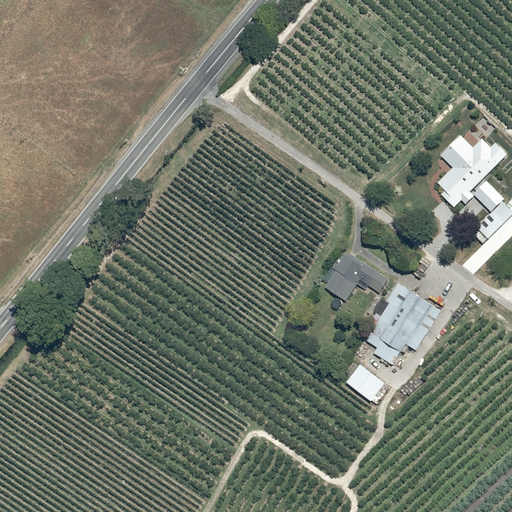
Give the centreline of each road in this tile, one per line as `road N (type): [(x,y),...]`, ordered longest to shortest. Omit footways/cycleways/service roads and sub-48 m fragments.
road 1 (residential): [(196,84),(511,331)]
road 2 (tertiary): [(0,328),(196,84)]
